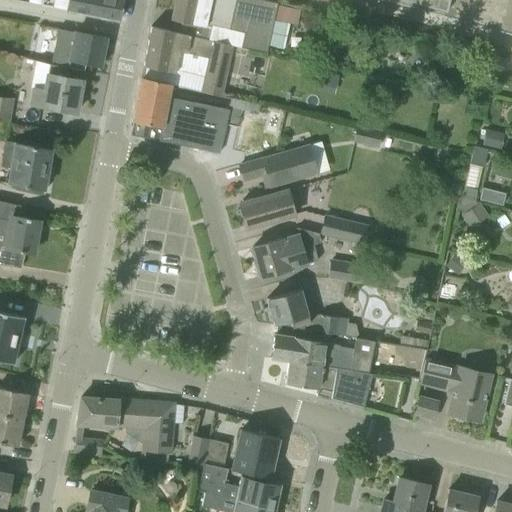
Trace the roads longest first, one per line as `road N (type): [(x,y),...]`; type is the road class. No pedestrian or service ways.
road 1 (residential): [(229,395),(241,326),(198,175),(184,163),(110,143)]
road 2 (residential): [(71,352),(110,143)]
road 3 (residential): [(511,464),(336,422)]
road 4 (residential): [(28,511),(71,352)]
road 5 (residential): [(229,395),(71,352)]
road 6 (residential): [(110,143),(138,0)]
